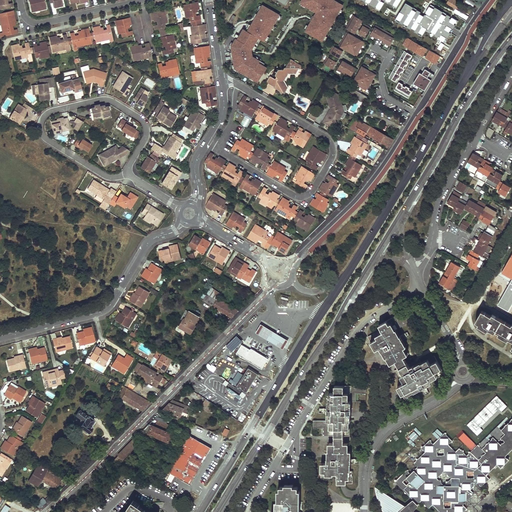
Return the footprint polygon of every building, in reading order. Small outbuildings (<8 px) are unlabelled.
[(0,0),(0,5),(1,5),(2,9),(13,7),(12,3),(7,4),(7,0),(6,0),(0,0)] [(28,0),(31,10),(39,8),(39,10),(46,8),(44,0),(28,0)] [(342,4),(334,0),(301,0),(301,2),(316,11),(311,20),(305,30),(322,39),(342,4)] [(363,0),(421,35),(425,29),(438,37),(440,32),(448,37),(458,22),(422,0),(363,0)] [(449,0),(447,4),(456,9),(459,3),(455,1),(455,0),(449,0)] [(186,19),(189,18),(190,21),(200,19),(199,15),(195,16),(194,13),(194,10),(197,10),(199,9),(197,2),(183,5),(186,19)] [(236,66),(257,81),(267,68),(253,59),(251,53),(250,48),(257,36),(263,40),(278,14),(264,6),(251,28),(249,30),(245,28),(233,45),(236,66)] [(165,27),(164,24),(167,23),(164,9),(150,13),(152,20),(154,20),(157,19),(157,21),(158,25),(154,26),(155,30),(159,29),(164,27),(165,27)] [(13,11),(0,13),(0,15),(0,17),(0,20),(3,32),(0,33),(0,36),(0,37),(17,33),(16,29),(13,30),(12,26),(12,23),(14,22),(15,22),(13,11)] [(346,28),(355,33),(364,17),(356,12),(346,28)] [(118,34),(121,34),(122,37),(133,35),(132,31),(127,32),(127,28),(126,26),(129,25),(131,25),(129,17),(115,21),(118,34)] [(359,32),(366,36),(371,27),(364,23),(359,32)] [(194,39),(205,38),(204,34),(204,31),(203,29),(206,28),(205,24),(201,25),(191,26),(190,26),(192,36),(194,36),(194,39)] [(110,42),(113,41),(110,25),(106,26),(107,30),(103,31),(101,31),(100,28),(100,26),(92,28),(93,33),(94,38),(95,42),(109,39),(110,42)] [(371,34),(378,38),(378,37),(384,40),(383,41),(390,45),(395,36),(376,25),(371,34)] [(89,29),(81,30),(81,31),(82,34),(79,35),(74,36),(74,33),(70,34),(71,38),(72,43),(72,44),(74,50),(77,50),(77,47),(92,43),(91,39),(90,33),(89,29)] [(365,42),(347,32),(339,45),(357,55),(365,42)] [(52,52),(66,49),(66,51),(70,50),(68,44),(67,39),(66,35),(62,36),(63,40),(60,41),(58,41),(57,38),(57,36),(49,38),(52,52)] [(173,52),(172,49),(176,48),(173,35),(166,36),(161,37),(158,38),(160,45),(162,45),(165,44),(166,47),(166,50),(162,51),(163,55),(173,52)] [(403,45),(436,63),(438,59),(441,61),(443,58),(439,56),(407,37),(403,45)] [(300,42),(292,38),(290,42),(297,46),(300,42)] [(34,52),(36,57),(39,57),(40,59),(49,57),(46,42),(42,43),(42,45),(40,46),(37,46),(33,47),(34,52)] [(27,54),(31,53),(29,48),(28,43),(25,44),(26,48),(22,49),(20,49),(19,46),(19,44),(11,46),(14,60),(21,59),(28,57),(27,54)] [(137,46),(137,45),(130,47),(133,62),(148,58),(149,62),(153,61),(152,57),(151,54),(149,43),(145,44),(146,47),(141,48),(138,49),(137,46)] [(330,52),(339,57),(343,50),(334,45),(330,52)] [(205,54),(209,54),(210,53),(208,46),(194,48),(196,63),(199,63),(200,67),(200,66),(206,66),(210,65),(210,61),(207,62),(206,57),(205,54)] [(402,49),(390,79),(399,82),(411,53),(402,49)] [(333,68),(337,61),(328,56),(324,63),(333,68)] [(176,59),(169,61),(169,62),(169,65),(166,66),(162,67),(161,63),(157,64),(160,75),(161,80),(164,79),(164,77),(179,74),(177,64),(176,60),(176,59)] [(291,59),(286,68),(285,68),(284,70),(279,70),(276,75),(277,77),(275,79),(270,76),(267,82),(275,87),(276,85),(278,86),(277,87),(280,91),(281,94),(284,93),(285,94),(288,88),(288,87),(287,87),(284,81),(288,73),(295,73),(295,74),(296,74),(296,73),(299,69),(299,68),(301,68),(302,65),(291,59)] [(337,69),(351,77),(356,68),(343,60),(337,69)] [(363,64),(353,82),(367,90),(377,72),(363,64)] [(427,77),(430,72),(425,68),(421,73),(419,72),(413,82),(424,89),(431,79),(427,77)] [(103,86),(107,73),(93,69),(83,72),(86,81),(92,80),(94,80),(93,81),(99,83),(99,85),(103,86)] [(134,75),(124,69),(119,76),(122,78),(117,86),(125,91),(124,92),(127,94),(131,87),(128,85),(134,75)] [(199,84),(203,84),(209,83),(210,83),(209,79),(209,76),(208,74),(211,73),(210,69),(206,69),(201,70),(195,71),(197,81),(199,81),(199,84)] [(50,87),(55,86),(53,77),(39,79),(40,82),(36,82),(37,84),(36,84),(37,89),(34,89),(35,94),(39,94),(40,100),(49,99),(48,92),(47,87),(50,87)] [(82,90),(79,78),(71,80),(71,79),(58,83),(61,92),(74,89),(75,92),(82,90)] [(397,82),(394,91),(409,97),(412,88),(397,82)] [(216,94),(214,86),(210,87),(204,88),(200,88),(202,104),(206,103),(206,107),(217,105),(216,101),(213,102),(212,97),(212,94),(215,94),(216,94)] [(141,88),(134,99),(137,101),(136,103),(140,106),(144,105),(147,99),(146,96),(142,93),(144,90),(141,88)] [(352,96),(358,99),(361,93),(355,90),(352,96)] [(339,92),(326,95),(329,108),(323,122),(330,125),(335,124),(337,119),(344,117),(345,114),(345,112),(347,106),(342,104),(339,92)] [(367,97),(361,93),(358,99),(364,103),(367,97)] [(242,107),(240,109),(252,117),(255,113),(257,108),(260,104),(253,100),(252,102),(250,104),(249,103),(245,101),(248,98),(244,96),(239,105),(242,107)] [(169,111),(171,107),(160,100),(154,111),(157,112),(158,113),(156,117),(163,121),(162,122),(171,127),(177,116),(169,111)] [(25,108),(18,104),(10,118),(19,124),(26,113),(28,115),(31,111),(25,108)] [(100,108),(99,106),(95,107),(91,108),(93,116),(97,115),(98,118),(102,117),(102,119),(106,118),(105,115),(110,114),(108,106),(104,107),(100,108)] [(256,118),(267,126),(269,123),(272,125),(278,115),(274,114),(272,117),(269,115),(267,114),(269,112),(270,110),(263,106),(261,110),(258,115),(256,118)] [(499,108),(492,120),(502,127),(506,119),(507,118),(508,117),(510,114),(499,108)] [(204,116),(193,109),(188,118),(186,116),(184,120),(187,121),(184,126),(193,131),(195,127),(199,130),(201,126),(199,125),(197,124),(198,123),(200,123),(204,116)] [(156,117),(158,113),(157,112),(154,117),(162,122),(163,121),(156,117)] [(83,122),(76,117),(74,121),(77,123),(75,126),(79,129),(83,122)] [(67,118),(51,122),(54,133),(70,129),(67,118)] [(273,130),(285,138),(287,135),(290,136),(293,131),(295,127),(292,125),(290,129),(286,127),(285,126),(286,124),(287,122),(280,118),(273,130)] [(359,121),(354,119),(350,126),(349,128),(364,137),(366,134),(390,146),(393,140),(370,127),(368,130),(358,124),(359,121)] [(510,122),(506,119),(502,127),(506,128),(504,130),(508,133),(511,135),(511,134),(511,119),(510,122)] [(125,123),(121,121),(118,126),(122,129),(121,130),(132,137),(132,136),(135,138),(139,132),(130,126),(125,124),(125,123)] [(293,138),(293,139),(296,141),(295,142),(304,148),(311,135),(307,132),(306,134),(304,133),(302,132),(298,130),(296,133),(293,138)] [(154,143),(151,149),(159,154),(161,151),(172,157),(174,153),(181,142),(180,142),(182,139),(173,133),(171,137),(170,136),(163,148),(154,143)] [(361,156),(368,144),(355,137),(351,143),(353,144),(355,146),(354,148),(352,151),(349,149),(347,152),(351,155),(356,158),(358,154),(361,156)] [(77,138),(73,144),(77,147),(78,145),(83,148),(88,151),(92,145),(82,139),(81,141),(77,138)] [(240,155),(246,159),(248,156),(251,152),(254,146),(242,139),(240,142),(237,140),(232,149),(235,151),(237,148),(240,149),(242,151),(241,153),(240,155)] [(98,155),(104,166),(111,162),(110,161),(116,158),(116,159),(121,156),(115,146),(98,155)] [(323,161),(327,154),(314,147),(306,160),(309,162),(307,165),(316,170),(318,167),(315,165),(318,162),(319,159),(322,160),(323,161)] [(251,158),(250,161),(256,165),(257,163),(259,160),(261,161),(264,163),(262,167),(265,169),(266,168),(268,164),(271,160),(268,158),(269,155),(257,148),(254,154),(251,158)] [(224,165),(226,161),(219,157),(218,159),(217,161),(215,160),(212,158),(214,155),(211,153),(205,162),(208,164),(206,166),(218,173),(221,170),(224,165)] [(483,159),(473,153),(467,162),(478,168),(483,159)] [(149,157),(147,156),(140,168),(149,173),(155,162),(157,163),(160,159),(151,154),(149,157)] [(355,177),(362,165),(354,161),(349,158),(346,165),(347,165),(350,167),(349,169),(347,172),(343,170),(341,173),(350,179),(352,176),(355,177)] [(487,161),(483,159),(478,168),(473,177),(484,183),(492,169),(493,167),(489,165),(486,163),(487,161)] [(269,170),(267,174),(273,178),(274,176),(276,173),(278,174),(281,176),(279,180),(282,182),(288,173),(284,171),(286,168),(274,161),(272,166),(269,170)] [(227,167),(224,172),(222,176),(233,183),(235,180),(238,182),(239,181),(241,176),(244,173),(240,171),(238,174),(233,171),(236,167),(229,163),(227,167)] [(302,166),(295,178),(298,180),(296,183),(305,189),(307,185),(304,183),(305,180),(306,178),(309,179),(311,180),(315,174),(302,166)] [(161,183),(169,188),(177,176),(179,177),(181,173),(172,167),(161,183)] [(503,176),(492,169),(484,183),(495,189),(500,181),(503,176)] [(250,177),(247,175),(245,178),(242,183),(242,184),(245,186),(243,188),(255,195),(262,183),(256,179),(255,181),(253,183),(251,182),(248,180),(250,177)] [(323,183),(319,190),(322,191),(327,194),(332,197),(339,185),(336,183),(338,180),(329,175),(327,178),(330,181),(328,184),(327,186),(325,184),(323,183)] [(177,176),(169,188),(171,189),(179,177),(177,176)] [(104,199),(99,206),(105,210),(109,203),(112,199),(105,194),(106,192),(105,191),(107,188),(93,180),(87,189),(104,199)] [(510,187),(500,181),(495,189),(499,190),(497,192),(505,197),(510,187)] [(277,199),(279,196),(273,192),(272,193),(270,196),(269,195),(265,193),(268,189),(264,187),(259,196),(262,198),(260,201),(272,208),(274,204),(277,199)] [(106,192),(105,194),(112,199),(113,196),(116,192),(109,188),(108,189),(106,192)] [(461,196),(454,191),(447,203),(454,208),(458,201),(459,199),(461,196)] [(130,209),(137,198),(130,193),(126,198),(120,194),(118,198),(113,196),(112,199),(109,203),(114,207),(116,203),(123,208),(125,206),(130,209)] [(213,194),(205,206),(212,210),(213,209),(214,207),(217,209),(221,211),(219,214),(222,216),(228,207),(225,205),(227,202),(213,194)] [(323,212),(329,203),(327,202),(329,199),(325,197),(320,194),(319,194),(318,197),(316,200),(315,202),(313,201),(310,205),(323,212)] [(289,202),(283,198),(280,201),(278,206),(275,210),(287,217),(289,215),(292,216),(295,211),(297,207),(294,205),(292,209),(288,207),(287,206),(288,203),(289,202)] [(476,204),(469,200),(467,203),(466,206),(464,209),(471,213),(476,204)] [(466,206),(458,201),(454,208),(453,210),(460,215),(464,209),(466,206)] [(164,214),(147,204),(141,213),(145,215),(143,219),(150,223),(151,221),(157,225),(164,214)] [(484,209),(476,204),(471,213),(479,218),(483,210),(484,209)] [(308,231),(315,219),(309,215),(308,216),(306,219),(304,218),(301,216),(303,212),(300,210),(298,213),(295,218),(294,219),(298,221),(296,224),(308,231)] [(494,216),(483,210),(479,218),(478,219),(488,225),(489,225),(494,216)] [(233,212),(226,224),(233,228),(234,227),(235,224),(237,225),(240,227),(238,231),(241,233),(247,224),(244,222),(245,219),(233,212)] [(255,225),(247,237),(254,241),(255,240),(256,238),(259,239),(263,242),(261,245),(268,248),(270,244),(273,239),(270,237),(267,236),(269,233),(255,225)] [(489,225),(488,225),(485,230),(492,234),(495,228),(489,225)] [(493,236),(484,231),(482,234),(481,236),(479,235),(477,239),(487,245),(493,236)] [(273,239),(270,244),(274,246),(275,243),(276,242),(281,245),(280,246),(278,249),(285,253),(293,241),(277,232),(274,237),(273,239)] [(204,253),(210,243),(202,238),(202,239),(195,235),(189,245),(196,249),(196,248),(204,253)] [(487,245),(477,239),(474,237),(472,241),(475,243),(474,244),(476,246),(473,251),(481,256),(482,257),(490,261),(492,257),(485,252),(488,246),(487,245)] [(174,248),(169,249),(158,251),(161,261),(162,260),(164,260),(171,258),(172,261),(181,258),(177,244),(173,245),(174,248)] [(225,251),(221,249),(215,245),(210,254),(216,257),(214,260),(222,264),(230,252),(226,250),(225,251)] [(473,251),(471,250),(466,258),(470,261),(468,266),(474,270),(480,260),(478,260),(481,256),(473,251)] [(511,254),(502,273),(511,278),(511,254)] [(247,269),(249,266),(244,263),(243,264),(238,261),(239,260),(235,258),(229,268),(233,270),(231,272),(237,275),(236,276),(241,279),(242,278),(250,283),(256,272),(252,269),(251,271),(247,269)] [(160,268),(152,263),(148,269),(146,273),(144,272),(142,276),(154,284),(159,276),(157,274),(160,268)] [(461,267),(454,263),(452,266),(450,265),(445,273),(454,278),(461,267)] [(233,270),(229,268),(227,271),(236,276),(237,275),(231,272),(233,270)] [(454,278),(445,273),(439,283),(448,289),(454,278)] [(489,292),(498,293),(499,283),(491,282),(489,292)] [(140,286),(136,293),(134,293),(130,301),(139,306),(144,299),(145,299),(149,292),(140,286)] [(216,299),(220,292),(211,287),(207,293),(216,299)] [(238,311),(218,299),(217,301),(207,294),(202,300),(213,306),(232,317),(238,311)] [(134,312),(126,307),(122,313),(120,318),(118,316),(115,320),(128,327),(133,320),(131,318),(134,312)] [(189,311),(188,312),(186,310),(180,321),(181,322),(179,326),(183,328),(192,333),(197,326),(196,325),(194,324),(197,317),(199,318),(200,317),(189,311)] [(491,316),(482,310),(475,321),(479,323),(478,325),(487,331),(488,329),(494,333),(495,330),(499,332),(498,335),(507,340),(508,338),(511,340),(511,346),(511,347),(511,324),(511,325),(492,314),(491,316)] [(397,320),(395,316),(379,326),(379,327),(381,330),(368,337),(375,350),(379,348),(382,352),(386,358),(387,358),(391,365),(395,362),(397,365),(399,368),(407,364),(406,361),(403,357),(408,355),(404,348),(406,347),(402,340),(405,339),(404,334),(399,337),(395,330),(412,321),(408,314),(407,314),(405,316),(405,317),(401,319),(402,320),(400,321),(399,319),(397,320)] [(289,340),(261,323),(255,332),(283,349),(289,340)] [(83,332),(76,333),(79,343),(86,341),(86,344),(95,341),(92,327),(87,328),(88,330),(83,332)] [(70,336),(62,338),(62,337),(53,339),(55,351),(64,348),(64,349),(73,348),(70,336)] [(268,358),(251,348),(250,349),(242,344),(236,353),(262,368),(268,358)] [(106,353),(102,350),(96,347),(91,355),(97,359),(96,361),(104,366),(111,353),(107,351),(106,353)] [(47,357),(44,348),(37,349),(33,351),(32,349),(28,350),(32,364),(41,361),(40,359),(47,357)] [(162,354),(162,353),(158,351),(152,362),(166,370),(172,360),(162,354)] [(14,357),(14,358),(6,360),(9,372),(17,369),(17,368),(26,366),(23,355),(14,357)] [(112,364),(119,368),(118,370),(124,373),(133,359),(126,355),(124,358),(118,355),(112,364)] [(444,373),(434,356),(421,363),(414,366),(413,366),(409,368),(407,364),(399,368),(394,371),(402,384),(397,387),(405,399),(415,394),(414,391),(421,388),(425,386),(432,382),(431,381),(444,373)] [(157,373),(143,364),(143,365),(139,363),(134,370),(138,373),(144,377),(152,381),(154,382),(153,385),(157,387),(160,382),(164,384),(166,380),(163,378),(164,377),(159,374),(158,376),(156,375),(157,373)] [(208,363),(205,367),(214,371),(216,367),(208,363)] [(257,374),(248,367),(236,386),(243,391),(243,392),(245,393),(247,393),(250,388),(249,387),(252,383),(257,374)] [(61,380),(58,369),(54,370),(54,372),(48,374),(48,371),(42,373),(46,388),(52,386),(51,385),(57,383),(57,381),(61,380)] [(127,387),(124,385),(118,395),(121,397),(142,410),(151,401),(150,401),(127,387)] [(26,392),(18,387),(17,389),(13,386),(12,388),(8,386),(4,394),(11,399),(12,397),(20,402),(26,392)] [(366,394),(366,386),(334,386),(334,393),(329,393),(329,401),(328,401),(328,409),(327,409),(327,413),(327,421),(313,421),(313,429),(316,429),(316,427),(322,427),(322,429),(322,436),(334,436),(343,436),(349,436),(349,421),(350,421),(350,414),(351,414),(351,409),(350,409),(350,401),(351,401),(355,402),(355,392),(362,392),(362,394),(366,394)] [(32,401),(30,405),(26,411),(34,416),(38,410),(40,411),(45,403),(33,396),(30,400),(32,401)] [(497,396),(467,425),(477,435),(483,430),(480,427),(499,409),(502,412),(507,407),(497,396)] [(190,407),(172,400),(171,401),(169,403),(184,408),(182,412),(188,414),(190,407)] [(213,405),(205,400),(200,408),(207,412),(213,405)] [(182,412),(184,408),(169,403),(162,410),(180,417),(182,412)] [(88,416),(79,410),(76,415),(81,419),(84,421),(80,427),(88,433),(92,427),(90,426),(94,420),(88,416)] [(42,423),(46,417),(41,414),(37,421),(42,423)] [(22,416),(18,423),(17,422),(12,430),(22,436),(26,428),(27,429),(32,422),(22,416)] [(406,470),(395,482),(413,500),(417,505),(421,501),(429,509),(433,505),(440,511),(439,511),(454,511),(455,511),(454,511),(462,511),(467,508),(463,504),(475,493),(471,489),(478,482),(482,486),(489,479),(486,476),(488,474),(487,473),(497,463),(501,468),(503,466),(502,466),(509,460),(507,459),(504,456),(511,448),(511,417),(511,418),(510,420),(507,424),(506,423),(504,426),(501,430),(504,434),(500,438),(502,440),(503,439),(504,441),(503,443),(502,442),(500,444),(497,441),(493,436),(491,438),(492,439),(488,443),(487,442),(485,444),(486,445),(482,449),(478,445),(477,446),(472,451),(467,456),(459,448),(456,452),(448,444),(452,440),(444,433),(433,444),(429,440),(421,448),(425,451),(414,463),(417,466),(410,474),(406,470)] [(506,420),(505,418),(498,426),(499,427),(506,420)] [(171,432),(173,427),(157,421),(154,426),(149,425),(143,431),(168,442),(172,433),(171,432)] [(501,430),(499,427),(498,426),(478,445),(482,449),(486,445),(485,444),(487,442),(488,443),(492,439),(491,438),(493,436),(497,441),(500,438),(504,434),(501,430)] [(221,433),(226,436),(230,429),(225,427),(221,433)] [(408,436),(413,440),(418,435),(414,430),(408,436)] [(472,451),(477,446),(464,432),(459,437),(472,451)] [(11,435),(7,441),(5,446),(3,445),(1,448),(13,456),(18,448),(16,446),(17,444),(19,445),(21,446),(23,442),(19,440),(21,438),(15,435),(14,437),(11,435)] [(210,448),(189,436),(168,472),(171,474),(190,484),(210,448)] [(343,444),(343,436),(334,436),(334,444),(328,444),(328,451),(327,451),(327,459),(326,463),(320,463),(320,474),(320,478),(337,478),(337,483),(343,483),(352,484),(352,471),(349,471),(349,464),(350,464),(350,459),(350,452),(349,452),(349,444),(343,444)] [(123,460),(141,441),(135,438),(118,456),(123,460)] [(4,468),(10,458),(1,453),(0,455),(0,475),(1,476),(5,469),(4,468)] [(123,460),(118,456),(110,464),(115,468),(123,460)] [(38,486),(42,480),(56,489),(62,478),(48,470),(48,469),(45,467),(41,465),(37,471),(36,470),(31,479),(36,482),(34,484),(38,486)] [(297,511),(298,509),(300,509),(300,504),(298,504),(298,501),(298,499),(300,499),(300,494),(298,494),(298,491),(298,487),(293,487),(293,485),(284,485),(284,487),(280,487),(280,490),(279,494),(277,494),(277,498),(279,499),(279,501),(277,501),(277,505),(275,505),(275,509),(277,509),(277,511),(297,511)] [(397,511),(405,506),(375,487),(376,492),(377,497),(381,506),(383,511),(397,511)] [(39,508),(46,501),(43,498),(36,504),(39,508)] [(150,511),(133,500),(125,511),(150,511)] [(397,511),(412,511),(413,511),(418,505),(417,505),(413,500),(405,506),(397,511)]
